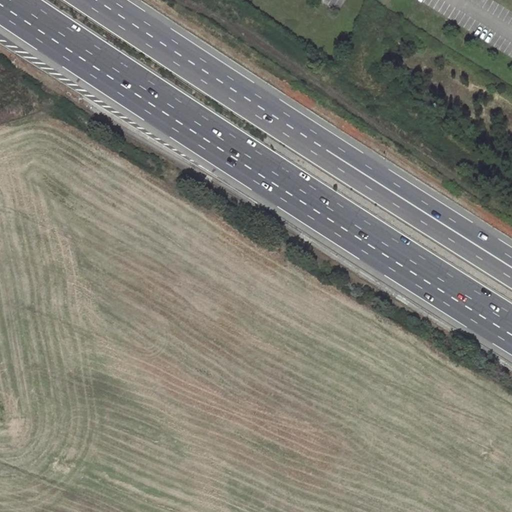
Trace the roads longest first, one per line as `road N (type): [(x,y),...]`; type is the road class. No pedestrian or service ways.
road 1 (motorway): [(2,0),(511,328)]
road 2 (track): [(180,0),(511,214)]
road 3 (motorway): [(332,153),(94,0)]
road 4 (motorway): [(511,272),(332,153)]
road 5 (motorway): [(511,262),(332,153)]
